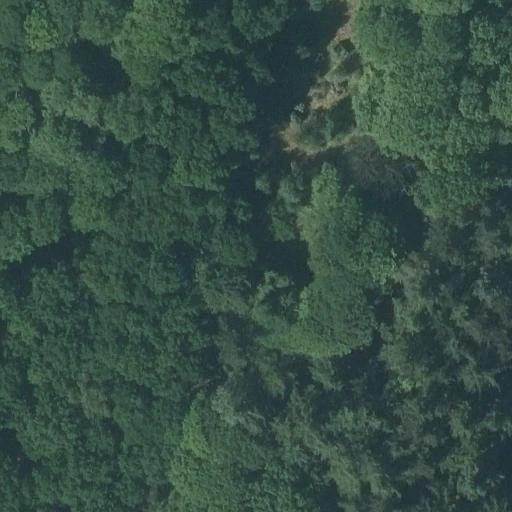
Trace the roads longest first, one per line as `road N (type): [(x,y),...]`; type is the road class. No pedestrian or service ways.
road 1 (track): [(105,151),(160,0)]
road 2 (track): [(0,248),(69,204),(105,151)]
